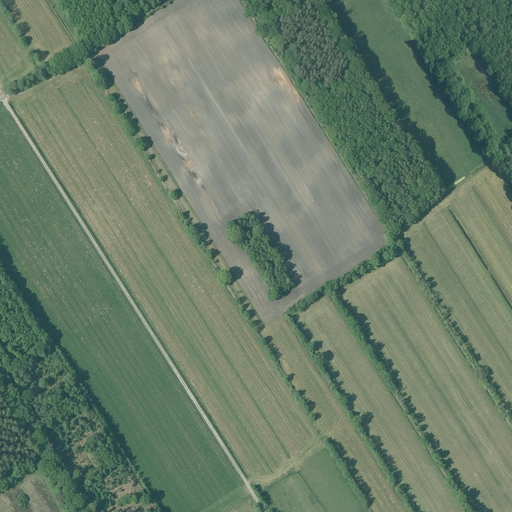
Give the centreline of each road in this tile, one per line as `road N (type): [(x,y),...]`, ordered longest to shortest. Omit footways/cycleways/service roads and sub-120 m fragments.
road 1 (track): [(264,511),(0,91)]
road 2 (track): [(0,386),(80,511)]
road 3 (unknown): [(0,282),(36,343),(25,398)]
